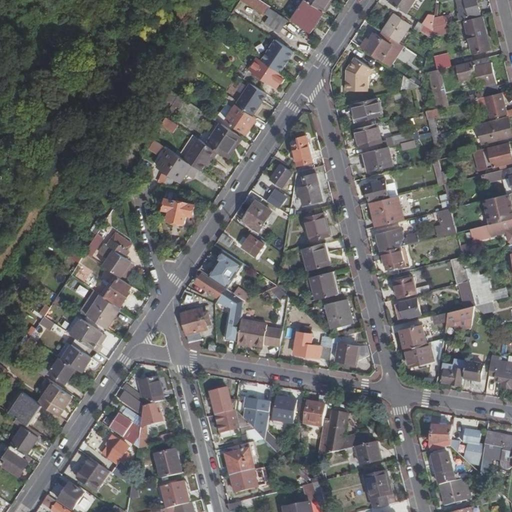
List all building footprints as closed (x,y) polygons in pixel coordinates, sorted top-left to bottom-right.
[(322,10),(307,0),(293,21),(310,32),(324,11),(322,10)] [(307,0),(322,10),(329,0),(331,1),(330,0),(307,0)] [(391,0),(390,3),(407,14),(414,3),(416,0),(391,0)] [(459,0),(462,11),(460,12),(462,18),(481,14),(477,0),(459,0)] [(280,29),(288,18),(280,12),(279,14),(269,8),(266,13),(271,16),(269,21),(280,29)] [(382,32),(384,34),(396,41),(400,44),(412,26),(394,14),(382,32)] [(445,17),(435,20),(433,28),(445,25),(446,24),(445,17)] [(491,49),(483,18),(465,23),(472,54),(491,49)] [(448,34),(445,25),(433,28),(433,31),(432,37),(448,34)] [(429,37),(432,39),(432,37),(433,31),(425,26),(421,31),(429,37)] [(375,34),(364,49),(382,61),(396,41),(384,34),(381,38),(379,37),(375,34)] [(276,39),(262,60),(282,73),(296,52),(276,39)] [(392,68),(405,47),(400,44),(396,41),(382,61),(392,68)] [(439,70),(442,70),(451,67),(448,54),(436,58),(439,70)] [(491,63),(489,57),(457,66),(461,82),(478,78),(484,98),(488,97),(500,94),(493,63),(491,63)] [(283,77),(285,75),(282,73),(262,60),(259,58),(251,70),(276,88),(281,81),(283,83),(286,79),(283,77)] [(371,78),(374,71),(357,60),(349,73),(347,91),(368,93),(371,78)] [(431,73),(439,109),(451,106),(442,70),(439,70),(431,73)] [(402,92),(421,87),(405,76),(402,92)] [(268,94),(251,83),(237,104),(254,115),(268,94)] [(233,93),(240,97),(244,88),(237,85),(233,93)] [(503,93),(500,94),(488,97),(489,105),(493,117),(507,114),(508,117),(511,116),(511,109),(507,111),(503,93)] [(186,100),(179,95),(174,104),(180,109),(186,100)] [(479,107),(489,105),(488,97),(484,98),(472,101),(473,105),(479,104),(479,107)] [(379,98),(353,104),(357,121),(383,114),(379,98)] [(247,134),(258,118),(254,115),(237,104),(226,120),(247,134)] [(428,112),(430,120),(437,118),(439,118),(438,110),(428,112)] [(178,124),(167,117),(162,124),(173,132),(178,124)] [(434,136),(439,135),(436,124),(438,123),(437,118),(430,120),(434,136)] [(511,138),(511,130),(509,119),(494,123),(494,124),(479,128),(483,143),(498,139),(498,142),(511,138)] [(236,146),(243,137),(221,123),(207,144),(220,152),(226,156),(234,145),(236,146)] [(378,124),(356,129),(360,148),(382,142),(378,124)] [(395,146),(418,140),(416,133),(416,132),(393,138),(394,139),(395,146)] [(434,136),(440,160),(440,161),(445,159),(439,135),(434,136)] [(295,146),(301,172),(316,168),(307,136),(300,138),(301,144),(295,146)] [(220,152),(207,144),(199,139),(186,159),(199,168),(203,170),(207,163),(211,166),(220,152)] [(395,146),(394,139),(382,142),(384,148),(390,147),(395,146)] [(226,156),(228,158),(236,146),(234,145),(226,156)] [(511,162),(511,151),(510,145),(490,150),(495,167),(511,162)] [(384,148),(365,153),(370,172),(395,166),(390,147),(384,148)] [(193,177),(199,168),(186,159),(169,148),(158,165),(182,181),(188,173),(193,177)] [(284,187),(293,174),(282,166),(273,179),(284,187)] [(442,167),(436,169),(439,178),(444,177),(443,172),(442,167)] [(503,170),(483,175),(485,184),(505,179),(503,170)] [(446,184),(451,183),(448,171),(443,172),(444,177),(446,184)] [(324,200),(317,174),(305,177),(307,187),(301,189),(305,205),(324,200)] [(371,203),(373,203),(391,198),(387,184),(386,180),(378,182),(375,182),(366,185),(371,203)] [(459,207),(452,182),(451,183),(446,184),(452,209),(459,207)] [(395,183),(387,184),(391,198),(399,196),(395,183)] [(440,212),(452,209),(446,184),(440,186),(434,187),(440,212)] [(283,205),(288,198),(276,190),(271,197),(283,205)] [(511,219),(511,193),(508,194),(486,200),(490,210),(486,211),(490,225),(499,223),(511,219)] [(373,203),(379,227),(405,221),(399,196),(391,198),(373,203)] [(186,223),(187,214),(193,215),(196,205),(167,198),(165,209),(171,211),(169,220),(186,223)] [(260,230),(272,211),(257,201),(245,220),(260,230)] [(371,203),(370,203),(377,228),(379,227),(373,203),(371,203)] [(446,236),(458,233),(452,209),(440,212),(443,225),(445,233),(446,236)] [(331,235),(325,214),(306,218),(312,240),(331,235)] [(110,223),(126,233),(130,227),(114,217),(110,223)] [(511,219),(499,223),(502,231),(508,229),(511,228),(511,219)] [(104,226),(86,252),(113,269),(114,268),(130,244),(124,239),(127,234),(126,233),(110,223),(109,222),(106,227),(104,226)] [(475,241),(509,232),(511,242),(511,241),(511,228),(508,229),(502,231),(499,223),(490,225),(472,229),(475,241)] [(443,225),(437,227),(439,235),(445,233),(443,225)] [(409,236),(418,233),(417,226),(407,228),(409,236)] [(458,233),(463,249),(475,241),(472,229),(458,233)] [(379,236),(383,252),(401,247),(406,246),(418,243),(417,238),(404,241),(403,239),(401,230),(379,236)] [(418,243),(422,242),(420,236),(419,233),(418,233),(409,236),(409,238),(403,239),(404,241),(417,238),(418,243)] [(224,234),(220,240),(229,246),(233,241),(224,234)] [(257,256),(265,244),(252,236),(244,247),(257,256)] [(325,243),(304,249),(309,271),(330,266),(325,243)] [(133,246),(130,244),(114,268),(117,270),(133,246)] [(401,247),(406,265),(396,268),(396,271),(411,267),(406,246),(401,247)] [(401,247),(383,252),(388,270),(396,268),(406,265),(401,247)] [(470,248),(463,250),(465,257),(472,255),(470,248)] [(243,262),(225,251),(219,260),(221,262),(211,277),(226,287),(243,262)] [(465,257),(452,260),(459,284),(471,281),(468,270),(466,262),(465,257)] [(510,298),(507,288),(493,292),(489,274),(482,276),(480,266),(476,267),(475,260),(466,262),(468,270),(477,268),(484,296),(492,294),(494,302),(510,298)] [(477,306),(494,302),(492,294),(484,296),(477,268),(468,270),(471,281),(477,306)] [(342,294),(336,271),(332,272),(338,295),(342,294)] [(338,295),(332,272),(311,278),(317,301),(338,295)] [(246,300),(227,288),(225,289),(202,274),(197,281),(220,297),(215,304),(230,314),(226,336),(239,338),(242,320),(246,300)] [(119,276),(106,297),(120,306),(122,307),(132,291),(130,290),(133,285),(119,276)] [(396,282),(400,299),(418,295),(417,289),(414,277),(396,282)] [(311,278),(307,279),(313,301),(317,301),(311,278)] [(471,281),(459,284),(465,309),(477,306),(471,281)] [(430,286),(417,289),(418,295),(431,291),(430,286)] [(102,294),(88,315),(109,329),(113,321),(111,319),(120,306),(106,297),(102,294)] [(355,324),(349,299),(327,304),(334,329),(355,324)] [(419,305),(418,300),(397,305),(400,320),(421,314),(419,305)] [(496,311),(494,302),(477,306),(485,314),(496,311)] [(111,319),(113,321),(122,307),(120,306),(111,319)] [(448,322),(448,324),(475,317),(477,306),(465,309),(455,311),(450,313),(449,313),(448,322)] [(182,314),(191,343),(204,339),(202,331),(209,329),(208,325),(213,323),(209,311),(204,312),(203,308),(182,314)] [(449,313),(432,317),(434,323),(437,322),(438,324),(448,322),(449,313)] [(496,325),(500,321),(493,314),(489,318),(496,325)] [(45,316),(41,322),(46,326),(51,329),(55,323),(45,316)] [(81,318),(71,333),(77,337),(90,346),(99,352),(102,347),(100,345),(96,342),(102,333),(81,318)] [(296,321),(286,318),(285,326),(295,328),(296,321)] [(242,320),(239,338),(265,342),(265,341),(282,343),(282,342),(284,331),(284,330),(267,327),(267,325),(242,320)] [(41,322),(31,337),(36,341),(46,326),(41,322)] [(401,331),(406,350),(428,344),(423,325),(401,331)] [(498,326),(495,349),(501,350),(501,348),(503,348),(505,333),(500,328),(498,326)] [(100,345),(107,336),(102,333),(96,342),(100,345)] [(310,356),(332,360),(333,348),(312,344),(313,335),(300,333),(297,353),(308,355),(310,356)] [(342,344),(344,336),(336,338),(335,344),(340,344),(342,344)] [(23,348),(29,352),(30,353),(38,342),(36,341),(31,337),(23,348)] [(77,337),(72,344),(85,353),(90,346),(77,337)] [(436,361),(431,343),(428,344),(406,350),(411,367),(436,361)] [(62,358),(83,371),(92,358),(85,353),(72,344),(62,358)] [(357,364),(360,347),(342,344),(340,344),(337,360),(357,364)] [(23,348),(16,357),(22,361),(29,352),(23,348)] [(16,357),(11,363),(15,366),(17,365),(27,372),(31,367),(22,361),(16,357)] [(37,370),(48,377),(50,374),(66,384),(76,369),(60,359),(53,369),(42,363),(37,370)] [(445,363),(442,377),(445,377),(444,381),(461,385),(466,361),(457,359),(456,365),(445,363)] [(467,361),(464,378),(481,381),(484,365),(467,361)] [(511,388),(511,363),(500,362),(497,376),(504,378),(503,387),(511,389),(511,388)] [(45,378),(43,386),(50,388),(53,380),(45,378)] [(140,383),(143,397),(146,405),(146,406),(147,406),(158,403),(165,401),(160,378),(140,383)] [(41,404),(43,405),(60,415),(73,396),(55,383),(41,404)] [(126,385),(123,389),(127,392),(146,405),(143,397),(126,385)] [(237,410),(238,402),(232,402),(228,389),(212,393),(217,415),(237,410)] [(9,412),(27,424),(29,425),(43,405),(41,404),(24,392),(9,412)] [(146,405),(127,392),(121,400),(144,416),(146,406),(146,405)] [(328,406),(329,398),(321,396),(320,405),(328,406)] [(294,422),(297,402),(279,398),(276,420),(294,422)] [(268,430),(272,404),(249,400),(245,419),(252,426),(255,429),(266,440),(266,441),(268,430)] [(310,403),(304,402),(301,422),(307,424),(310,403)] [(160,413),(158,403),(147,406),(149,416),(147,417),(149,426),(155,425),(164,422),(162,413),(160,413)] [(320,405),(310,403),(307,424),(324,427),(325,421),(328,406),(320,405)] [(124,410),(111,429),(139,448),(140,441),(140,438),(129,431),(139,417),(128,409),(126,412),(124,410)] [(239,419),(237,410),(217,415),(223,438),(233,436),(232,430),(242,428),(252,426),(245,419),(244,418),(239,419)] [(358,447),(370,444),(367,433),(345,438),(349,414),(334,413),(332,422),(326,421),(319,456),(330,454),(348,449),(358,447)] [(27,424),(25,428),(39,438),(41,434),(29,425),(27,424)] [(242,428),(243,436),(248,436),(247,431),(255,429),(252,426),(242,428)] [(452,447),(455,427),(434,426),(432,444),(430,445),(432,451),(452,447)] [(25,428),(13,445),(26,454),(28,455),(31,450),(29,449),(33,444),(34,445),(39,438),(25,428)] [(243,436),(245,445),(249,444),(266,440),(255,429),(247,431),(248,436),(243,436)] [(278,453),(285,447),(268,430),(266,441),(278,453)] [(465,444),(471,445),(479,446),(481,433),(467,431),(465,444)] [(511,436),(489,433),(483,469),(482,475),(489,482),(492,459),(504,461),(504,465),(508,468),(511,468),(511,436)] [(164,443),(176,440),(174,434),(162,436),(164,443)] [(126,463),(132,456),(127,452),(130,447),(122,441),(117,449),(112,445),(106,453),(111,457),(110,459),(118,464),(121,459),(126,463)] [(140,441),(139,448),(139,449),(140,449),(147,447),(148,447),(147,441),(140,441)] [(382,460),(378,442),(370,444),(358,447),(360,456),(362,464),(382,460)] [(245,445),(230,449),(231,455),(250,450),(249,444),(245,445)] [(26,454),(13,445),(5,457),(8,460),(5,464),(21,475),(29,462),(23,458),(26,454)] [(479,446),(471,445),(470,453),(478,454),(479,446)] [(360,456),(358,447),(348,449),(349,453),(355,452),(357,457),(360,456)] [(227,456),(232,476),(233,476),(255,470),(250,450),(231,455),(227,456)] [(162,479),(183,474),(178,451),(157,456),(162,479)] [(478,454),(470,453),(469,461),(481,463),(483,455),(478,454)] [(29,462),(32,458),(28,455),(26,454),(23,458),(29,462)] [(320,463),(331,460),(330,454),(319,456),(318,456),(320,463)] [(434,458),(441,485),(456,481),(450,454),(434,458)] [(110,473),(92,460),(79,479),(97,491),(110,473)] [(115,476),(132,488),(133,486),(133,484),(131,483),(133,471),(123,464),(115,476)] [(307,475),(296,464),(292,468),(303,479),(306,476),(307,475)] [(264,468),(255,470),(259,487),(268,485),(264,468)] [(320,483),(325,481),(321,468),(316,470),(313,479),(310,479),(306,476),(303,479),(309,485),(314,484),(320,483)] [(255,470),(233,476),(237,492),(259,487),(255,470)] [(371,495),(392,490),(388,473),(367,478),(371,495)] [(456,481),(441,485),(447,506),(472,499),(467,479),(456,481)] [(168,506),(168,509),(191,503),(185,482),(163,487),(165,497),(168,506)] [(326,507),(320,483),(314,484),(320,509),(326,507)] [(74,510),(85,494),(71,484),(60,500),(74,510)] [(309,485),(305,486),(309,505),(290,509),(290,511),(321,511),(320,509),(314,484),(309,485)] [(132,488),(130,500),(140,498),(138,485),(133,486),(132,488)] [(393,494),(392,490),(371,495),(372,499),(393,494)] [(507,499),(501,493),(482,498),(484,505),(507,499)] [(393,494),(372,499),(375,510),(396,505),(393,494)] [(59,503),(49,496),(44,503),(55,510),(58,505),(59,503)] [(165,497),(159,498),(162,507),(168,506),(165,497)] [(230,504),(231,511),(234,511),(243,510),(242,502),(230,504)] [(168,509),(155,511),(195,511),(193,503),(191,503),(168,509)]
